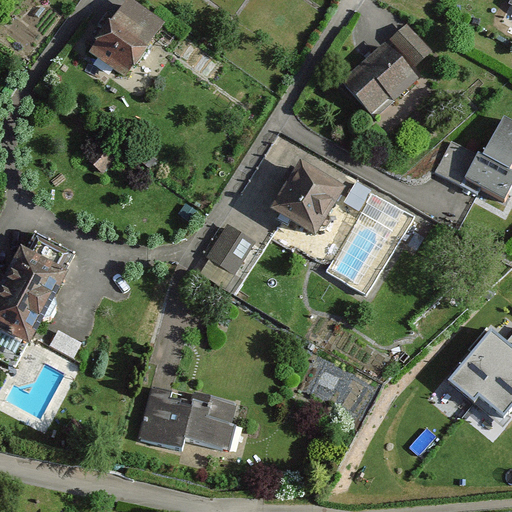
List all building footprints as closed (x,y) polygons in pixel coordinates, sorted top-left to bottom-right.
[(118,0),(79,51),(119,82),(160,29),(123,0),(118,0)] [(511,0),(498,0),(498,1),(511,8),(511,0)] [(410,23),(392,36),(414,66),(432,53),(410,23)] [(377,43),(334,81),(365,116),(408,77),(377,43)] [(511,121),(503,116),(467,179),(503,200),(511,184),(511,170),(508,168),(511,161),(511,121)] [(294,160),(260,214),(307,244),(341,190),(294,160)] [(226,225),(202,275),(231,289),(254,239),(226,225)] [(12,254),(0,275),(0,341),(17,350),(57,279),(12,254)] [(511,348),(491,333),(448,385),(474,406),(479,402),(503,421),(511,409),(511,348)] [(143,396),(135,441),(175,449),(177,439),(229,449),(238,404),(189,395),(187,405),(143,396)]
